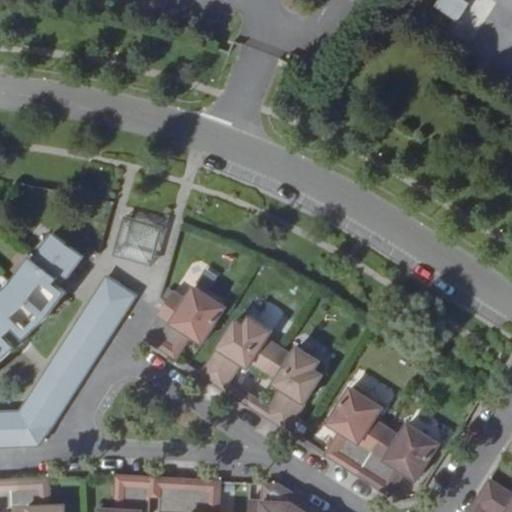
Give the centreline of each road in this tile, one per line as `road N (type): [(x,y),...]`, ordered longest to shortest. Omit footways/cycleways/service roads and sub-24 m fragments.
road 1 (unclassified): [(511,302),(295,172),(231,144),(123,113),(0,93)]
road 2 (residential): [(265,451),(120,363),(76,424),(76,449)]
road 3 (residential): [(76,449),(120,456),(265,451)]
